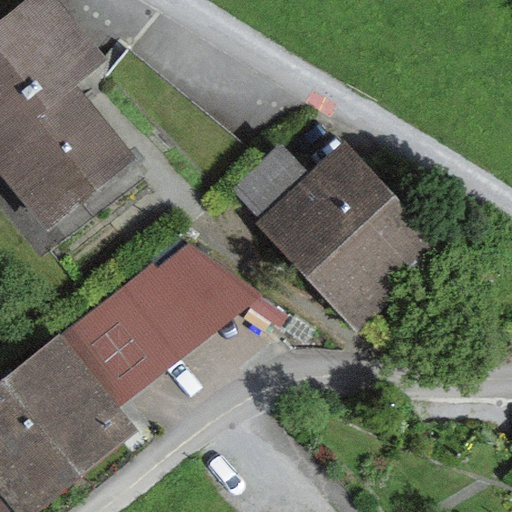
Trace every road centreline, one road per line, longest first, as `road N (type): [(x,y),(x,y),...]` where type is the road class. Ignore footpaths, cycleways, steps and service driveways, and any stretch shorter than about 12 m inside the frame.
road 1 (track): [(511,381),(296,381),(244,398),(189,433),(95,511)]
road 2 (track): [(511,209),(176,0)]
